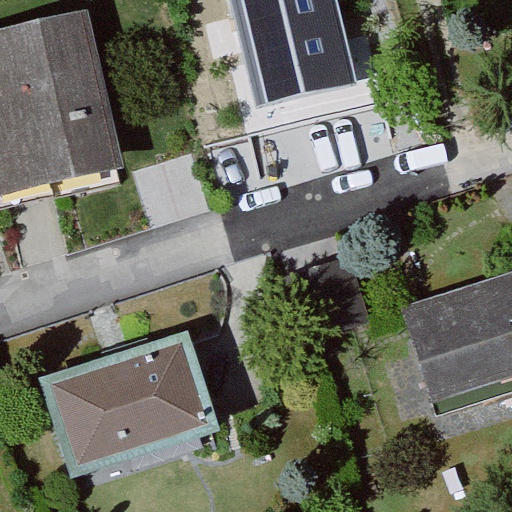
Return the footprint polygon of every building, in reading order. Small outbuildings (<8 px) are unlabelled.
[(348,77),(328,0),(239,0),(263,97),(348,77)] [(120,183),(84,4),(0,25),(0,212),(26,206),(91,190),(120,183)] [(315,276),(289,283),(308,347),(373,328),(355,264),(315,276)] [(511,394),(511,283),(411,318),(442,418),(511,394)] [(196,381),(185,343),(51,385),(78,469),(212,426),(196,381)]
